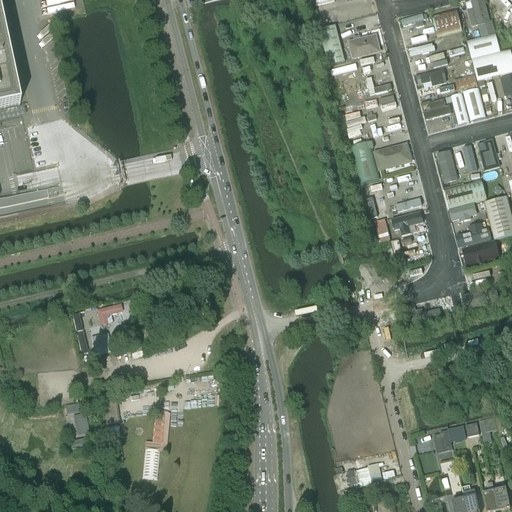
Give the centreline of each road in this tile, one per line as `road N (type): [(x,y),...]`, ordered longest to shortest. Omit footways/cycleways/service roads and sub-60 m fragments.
road 1 (residential): [(0,307),(237,249)]
road 2 (residential): [(368,308),(438,287),(452,268),(421,147)]
road 3 (residential): [(419,511),(368,308)]
road 4 (residential): [(421,147),(386,12),(431,0)]
road 5 (secondary): [(288,511),(282,416),(257,330)]
road 6 (secondary): [(257,330),(264,511)]
road 7 (secondary): [(165,0),(212,154)]
road 8 (secondary): [(212,154),(178,0)]
road 9 (track): [(384,369),(511,334)]
